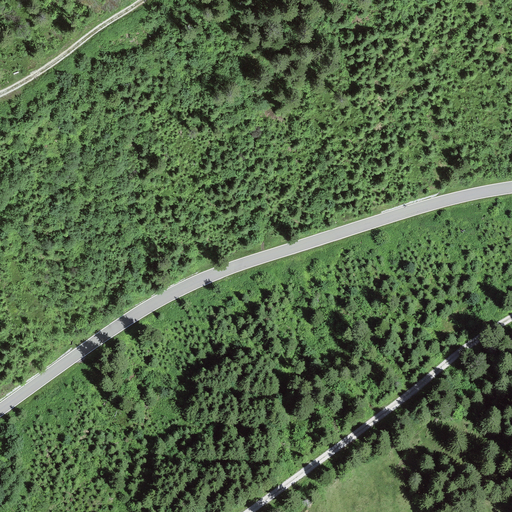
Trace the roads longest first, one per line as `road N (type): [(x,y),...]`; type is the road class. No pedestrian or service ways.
road 1 (tertiary): [(511,187),(443,200),(208,276),(145,308),(0,409)]
road 2 (track): [(247,511),(511,319)]
road 3 (track): [(143,0),(0,93)]
